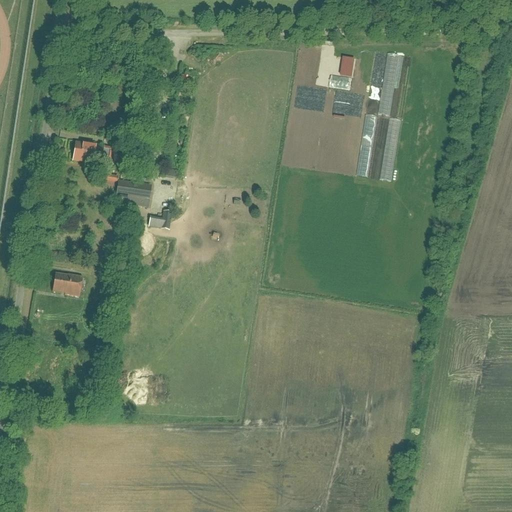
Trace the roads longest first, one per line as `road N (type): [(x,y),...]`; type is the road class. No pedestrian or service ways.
road 1 (unclassified): [(0,425),(67,32)]
road 2 (unclassified): [(341,0),(310,29),(67,32)]
road 3 (track): [(503,0),(473,31),(330,37)]
